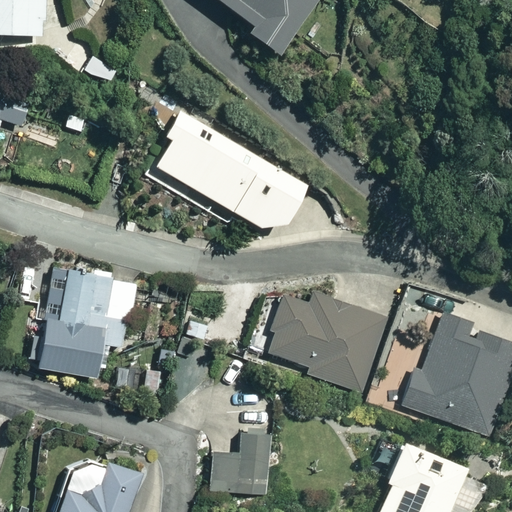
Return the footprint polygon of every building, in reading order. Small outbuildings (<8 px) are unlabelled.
[(0,0),(0,28),(39,31),(41,0),(0,0)] [(225,0),(250,17),(241,29),(275,52),(311,0),(225,0)] [(0,84),(0,119),(17,125),(28,94),(0,84)] [(180,111),(151,162),(261,223),(280,220),(303,179),(180,111)] [(43,269),(31,365),(93,373),(97,342),(123,345),(131,280),(43,269)] [(273,326),(266,345),(309,362),(305,373),(357,394),(388,315),(309,284),(304,298),(279,288),(265,323),(273,326)] [(401,392),(398,401),(488,432),(511,362),(511,334),(442,311),(423,367),(411,363),(401,392)] [(158,358),(135,354),(129,390),(153,394),(158,358)] [(233,452),(208,450),(205,493),(265,497),(270,427),(235,425),(233,452)] [(390,475),(373,511),(447,511),(468,464),(395,433),(379,470),(390,475)] [(125,511),(141,472),(104,458),(91,491),(64,480),(51,511),(125,511)]
